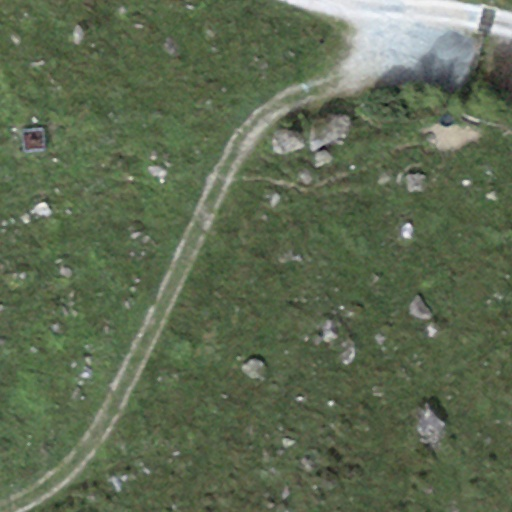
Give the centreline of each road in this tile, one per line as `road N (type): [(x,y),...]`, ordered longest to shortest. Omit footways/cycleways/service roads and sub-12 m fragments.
road 1 (track): [(20,511),(74,479),(258,121),(346,64),(365,4)]
road 2 (track): [(511,19),(323,0)]
